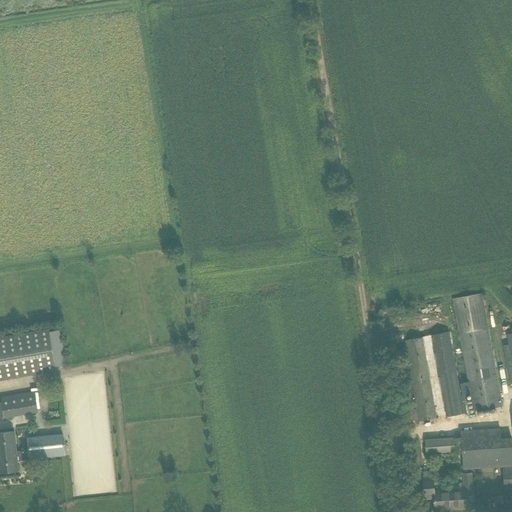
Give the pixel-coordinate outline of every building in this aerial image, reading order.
[(474,412),(502,406),(481,293),(452,299),(467,382),(460,383),(462,395),(470,394),(474,412)] [(0,337),(0,380),(56,371),(49,329),(0,337)] [(432,335),(443,399),(437,400),(440,418),(464,414),(449,331),(432,335)] [(511,383),(511,333),(506,335),(508,344),(503,345),(510,384),(511,383)] [(436,418),(428,374),(433,373),(432,367),(427,368),(422,337),(405,340),(419,421),(436,418)] [(0,418),(38,412),(34,391),(0,397),(1,403),(0,403),(0,418)] [(425,440),(425,454),(462,452),(463,470),(502,467),(504,490),(511,489),(511,447),(511,438),(501,438),(500,428),(460,431),(461,438),(425,440)] [(0,473),(18,472),(17,461),(16,451),(15,431),(0,432),(0,473)] [(28,450),(16,451),(17,461),(65,455),(64,446),(63,434),(27,438),(28,450)] [(424,498),(434,498),(434,493),(432,471),(422,472),(424,498)] [(448,493),(434,493),(434,498),(435,511),(466,509),(466,503),(474,503),(473,487),(472,487),(471,473),(463,474),(464,488),(455,488),(455,489),(447,490),(447,491),(448,491),(448,493)]
